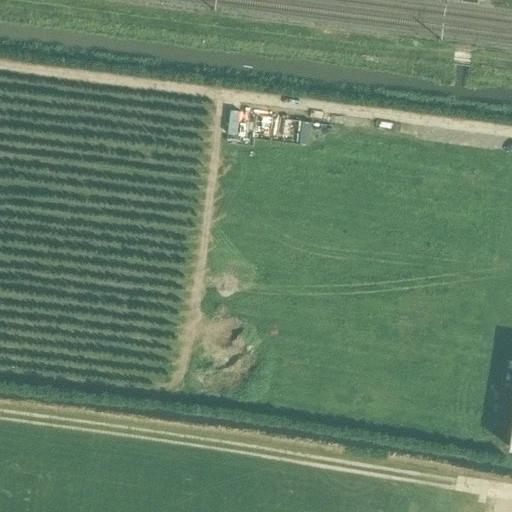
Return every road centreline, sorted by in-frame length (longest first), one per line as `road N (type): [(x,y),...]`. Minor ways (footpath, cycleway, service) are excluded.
road 1 (track): [(511,492),(0,423)]
road 2 (track): [(511,133),(0,66)]
